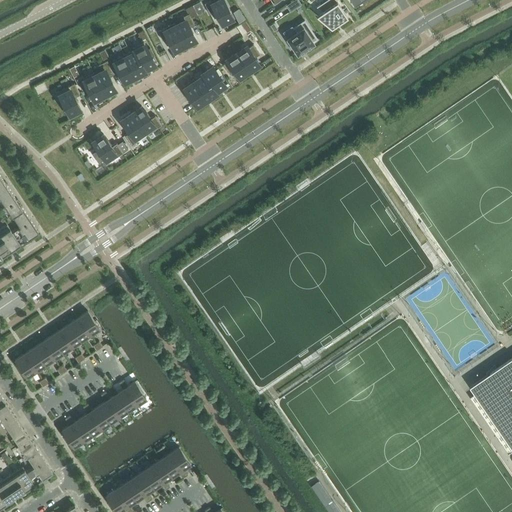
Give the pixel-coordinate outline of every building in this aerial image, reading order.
[(210,0),(209,0),(204,3),(210,14),(216,11),(222,23),(233,18),(224,0),(217,0),(212,3),(210,0)] [(298,0),(294,0),(287,5),(291,11),(301,4),(298,0)] [(322,11),(316,15),(331,28),(348,17),(336,0),(326,0),(316,6),(322,11)] [(241,12),(235,15),(239,22),(245,18),(241,12)] [(175,24),(175,25),(185,45),(196,39),(189,27),(195,24),(189,13),(183,16),(185,20),(175,24)] [(313,41),(317,38),(305,20),(293,28),(296,32),(288,38),(288,37),(287,38),(287,39),(288,39),(297,53),(297,54),(298,53),(313,43),(314,43),(313,41)] [(174,22),(158,31),(162,40),(168,37),(175,51),(185,45),(175,25),(175,24),(174,22)] [(143,30),(138,32),(141,40),(146,37),(143,30)] [(144,42),(133,47),(134,49),(145,71),(146,71),(145,69),(155,64),(152,57),(154,56),(150,47),(147,49),(144,42)] [(247,45),(237,52),(250,71),(260,64),(255,57),(260,53),(253,44),(248,47),(247,45)] [(105,49),(100,52),(103,59),(109,56),(105,49)] [(134,49),(124,54),(135,76),(145,71),(134,49)] [(228,60),(223,63),(230,74),(235,70),(240,77),(250,71),(237,52),(227,58),(228,60)] [(124,54),(113,59),(124,82),(135,76),(124,54)] [(95,74),(105,94),(116,89),(108,73),(113,71),(107,60),(99,64),(102,70),(95,74)] [(75,65),(69,68),(74,77),(79,74),(75,65)] [(213,66),(202,73),(203,75),(204,74),(215,92),(216,91),(226,85),(213,66)] [(83,76),(77,79),(82,89),(87,86),(94,100),(105,94),(95,74),(94,72),(83,77),(83,76)] [(203,75),(194,81),(207,100),(217,93),(216,91),(215,92),(204,74),(203,75)] [(194,81),(185,87),(197,106),(207,100),(194,81)] [(75,83),(57,91),(69,115),(81,108),(75,96),(80,93),(75,83)] [(142,105),(132,112),(146,133),(147,135),(162,125),(155,115),(150,118),(142,105)] [(132,112),(122,119),(130,131),(125,135),(132,145),(138,141),(137,139),(146,133),(132,112)] [(104,134),(93,141),(107,163),(124,152),(117,142),(112,146),(104,134)] [(7,224),(15,236),(20,244),(39,232),(0,174),(0,195),(6,205),(4,206),(10,216),(13,215),(20,226),(12,231),(7,224)] [(15,236),(7,224),(0,229),(0,233),(11,250),(20,244),(15,236)] [(11,250),(0,233),(0,252),(2,256),(11,250)] [(88,310),(79,317),(90,333),(99,327),(88,310)] [(79,317),(70,323),(81,339),(90,333),(79,317)] [(70,323),(61,329),(72,346),(81,339),(70,323)] [(61,329),(52,335),(63,352),(72,346),(61,329)] [(52,335),(43,341),(54,358),(63,352),(52,335)] [(43,341),(34,347),(45,364),(54,358),(43,341)] [(34,347),(25,353),(36,370),(45,364),(34,347)] [(25,353),(16,359),(27,376),(36,370),(25,353)] [(511,356),(510,358),(475,382),(511,435),(511,356)] [(128,385),(126,387),(137,403),(146,397),(135,380),(128,385)] [(123,388),(117,393),(128,409),(137,403),(126,387),(123,388)] [(110,397),(108,399),(119,415),(128,409),(117,393),(110,397)] [(105,400),(99,405),(110,422),(119,415),(108,399),(105,400)] [(7,403),(0,407),(0,418),(9,432),(21,424),(18,419),(17,417),(15,415),(14,414),(14,413),(12,410),(7,403)] [(92,409),(90,411),(101,428),(110,422),(99,405),(92,409)] [(87,412),(81,417),(92,434),(101,428),(90,411),(87,412)] [(74,421),(72,423),(83,440),(92,434),(81,417),(74,421)] [(69,424),(62,429),(74,446),(83,440),(72,423),(69,424)] [(21,424),(9,432),(18,446),(23,453),(35,445),(30,438),(28,435),(27,433),(26,432),(25,430),(24,429),(21,424)] [(35,445),(23,453),(25,456),(27,454),(30,460),(31,459),(40,453),(35,445)] [(179,446),(170,452),(181,469),(183,467),(190,463),(179,446)] [(170,452),(161,458),(172,475),(179,471),(181,469),(170,452)] [(31,459),(42,476),(51,471),(52,472),(53,471),(40,453),(31,459)] [(161,458),(152,464),(163,481),(165,479),(172,475),(161,458)] [(26,471),(35,483),(40,480),(39,479),(42,476),(31,459),(30,460),(34,465),(26,471)] [(152,464),(143,470),(154,487),(161,483),(163,481),(152,464)] [(14,472),(26,491),(31,487),(30,486),(35,483),(26,471),(23,466),(14,472)] [(143,470),(134,476),(145,493),(148,491),(154,487),(143,470)] [(5,478),(16,496),(20,493),(21,494),(26,491),(14,472),(5,478)] [(134,476),(125,482),(136,499),(143,495),(145,493),(134,476)] [(0,481),(0,490),(8,503),(13,499),(12,498),(16,496),(5,478),(0,481)] [(125,482),(116,488),(127,505),(130,504),(136,499),(125,482)] [(116,488),(106,495),(118,511),(125,507),(127,505),(116,488)]
